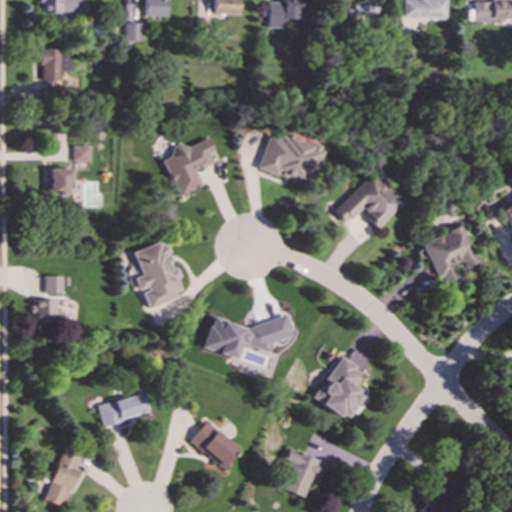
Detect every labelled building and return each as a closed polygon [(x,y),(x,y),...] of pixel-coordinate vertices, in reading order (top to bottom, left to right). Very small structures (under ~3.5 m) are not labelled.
[(40,0),(40,13),(71,13),(71,0),(40,0)] [(164,16),(164,0),(141,0),(141,15),(164,16)] [(211,0),(211,13),(236,13),(236,0),(211,0)] [(265,27),(282,28),(282,19),(294,19),(294,13),(307,13),(307,0),(283,0),(283,2),(265,1),(265,27)] [(400,0),(400,18),(444,19),(444,0),(400,0)] [(511,1),(471,1),(471,22),(501,23),(501,19),(511,19),(511,1)] [(123,21),(122,40),(140,41),(141,22),(123,21)] [(69,48),(38,48),(38,80),(58,80),(58,71),(69,71),(69,48)] [(254,169),(274,175),(275,171),(309,181),(319,148),(276,135),(275,138),(264,135),(254,169)] [(159,160),(177,196),(199,185),(193,172),(211,163),(206,153),(210,151),(203,136),(171,151),(172,154),(159,160)] [(87,161),(87,145),(70,145),(70,161),(87,161)] [(68,168),(47,168),(48,194),(69,193),(68,168)] [(357,208),(373,227),(400,203),(372,172),(329,210),(341,223),(357,208)] [(511,235),(511,202),(499,207),(509,236),(511,235)] [(419,244),(437,284),(455,276),(453,271),(475,261),(458,226),(419,244)] [(131,252),(139,275),(132,277),(137,291),(139,290),(145,306),(179,294),(174,278),(175,278),(162,241),(131,252)] [(59,275),(41,275),(41,293),(59,293),(59,275)] [(53,299),(30,299),(29,321),(60,322),(60,312),(53,312),(53,299)] [(233,358),(237,344),(264,351),(268,336),(282,340),(288,319),(272,315),(268,331),(208,315),(199,348),(233,358)] [(359,394),(350,388),(360,373),(337,357),(309,397),(342,420),(359,394)] [(144,415),(139,394),(94,404),(99,425),(144,415)] [(219,469),(235,449),(201,421),(185,441),(219,469)] [(43,501),(62,507),(79,452),(60,446),(43,501)] [(315,460),(287,449),(273,488),(301,498),(315,460)] [(416,511),(417,511),(441,511),(462,481),(444,469),(416,511)]
